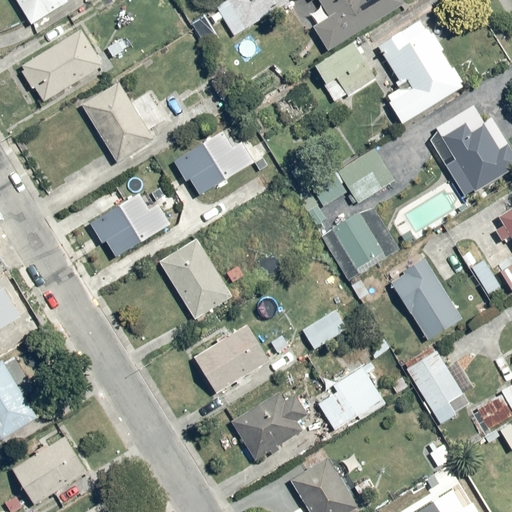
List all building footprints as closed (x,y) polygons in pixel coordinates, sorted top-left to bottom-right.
[(17,0),(34,26),(71,3),(69,0),(17,0)] [(291,0),(290,0),(224,0),(218,4),(236,34),(291,0)] [(408,5),(404,0),(319,0),(330,19),(318,27),(331,52),(408,5)] [(467,88),(425,22),(381,46),(404,84),(410,81),(415,91),(392,106),(403,127),(467,88)] [(26,67),(46,103),(105,67),(85,32),(26,67)] [(378,81),(357,44),(319,65),(340,102),(378,81)] [(157,141),(123,85),(85,106),(120,164),(157,141)] [(432,144),(467,199),(511,172),(511,149),(496,120),(476,131),(470,123),(432,144)] [(224,132),(174,163),(185,182),(190,180),(200,196),(254,163),(242,144),(234,149),(224,132)] [(397,181),(377,149),(313,189),(324,207),(352,190),(360,203),(397,181)] [(139,196),(90,225),(102,245),(106,243),(115,258),(170,226),(158,206),(149,212),(139,196)] [(399,247),(376,208),(324,236),(347,276),(399,247)] [(511,211),(502,218),(511,235),(511,268),(505,273),(511,285),(511,211)] [(235,298),(199,241),(162,264),(198,321),(235,298)] [(390,282),(430,342),(465,320),(427,261),(390,282)] [(3,289),(0,290),(0,328),(20,317),(3,289)] [(304,358),(351,327),(338,309),(331,313),(324,302),(305,315),(310,324),(290,337),(304,358)] [(251,326),(197,359),(219,395),(273,362),(251,326)] [(365,344),(374,359),(391,349),(381,333),(365,344)] [(439,352),(409,370),(442,425),(471,406),(439,352)] [(41,418),(6,361),(0,365),(0,440),(1,442),(41,418)] [(337,392),(317,405),(335,432),(357,417),(358,419),(384,403),(361,368),(333,387),(337,392)] [(511,384),(503,390),(511,406),(511,384)] [(234,423),(259,461),(305,433),(300,424),(311,418),(299,396),(288,402),(284,397),(234,423)] [(499,396),(477,409),(489,431),(511,419),(499,396)] [(89,474),(66,439),(13,470),(36,505),(89,474)] [(439,447),(435,441),(428,445),(432,452),(430,454),(439,468),(455,459),(445,443),(439,447)] [(355,511),(360,509),(329,460),(293,482),(311,511),(355,511)] [(452,490),(415,511),(477,511),(473,504),(463,510),(452,490)] [(116,511),(110,502),(93,511),(116,511)]
